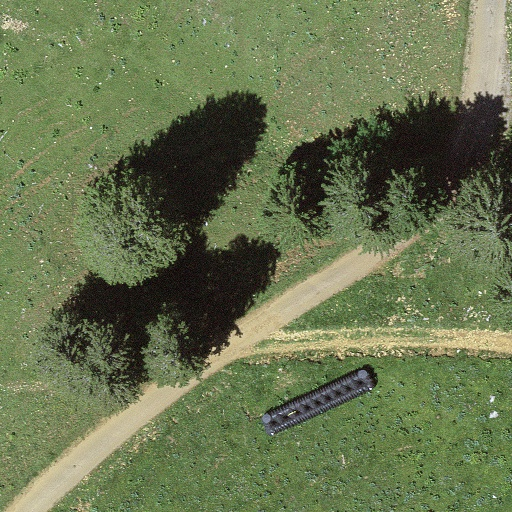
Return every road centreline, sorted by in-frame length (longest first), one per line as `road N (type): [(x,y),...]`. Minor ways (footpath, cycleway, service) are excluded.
road 1 (track): [(493,0),(484,83),(446,193),(368,259),(234,341)]
road 2 (track): [(511,347),(234,341)]
road 3 (track): [(234,341),(29,511)]
